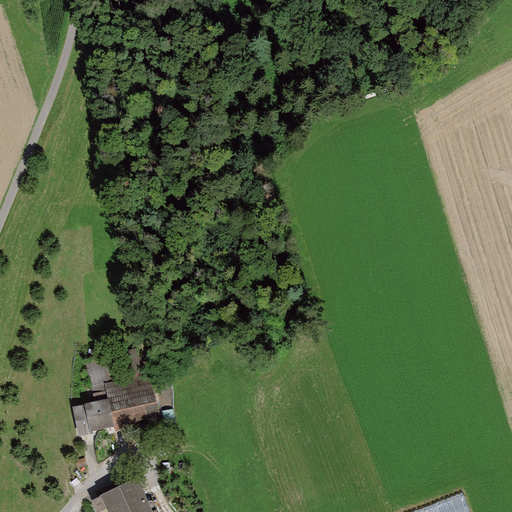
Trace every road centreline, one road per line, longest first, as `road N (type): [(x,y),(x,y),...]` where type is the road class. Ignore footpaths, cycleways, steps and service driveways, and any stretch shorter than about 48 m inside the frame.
road 1 (track): [(292,257),(278,188),(316,140),(319,109),(283,0)]
road 2 (residential): [(0,223),(79,0)]
